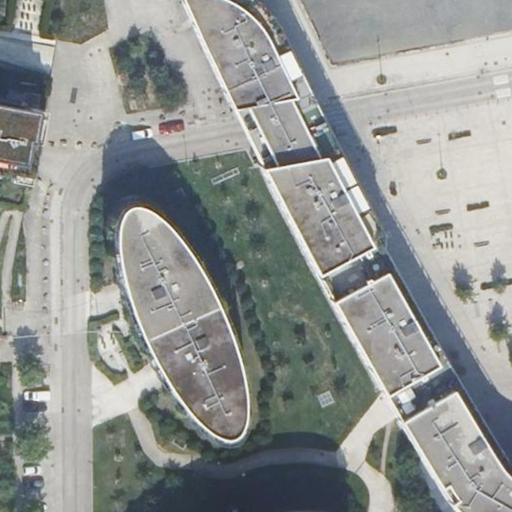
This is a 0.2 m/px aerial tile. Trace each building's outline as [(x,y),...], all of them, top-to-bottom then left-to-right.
[(511,511),(511,465),(501,454),(491,438),(481,421),(467,398),(454,377),(450,368),(441,354),(424,323),(409,297),(401,284),(383,247),(358,202),(355,194),(333,153),(316,120),(314,115),(303,94),(309,92),(295,62),(291,54),(280,31),(276,24),(271,17),(266,10),(260,3),(256,0),(181,0),(187,12),(205,49),(227,96),(249,144),(261,168),(277,200),(301,244),(309,260),(326,292),(346,330),(366,365),(382,393),(389,404),(406,434),(418,452),(413,455),(414,458),(423,483),(431,496),(435,504),(441,511),(511,511)] [(0,171),(11,174),(10,180),(30,183),(37,142),(40,142),(46,110),(20,106),(21,101),(0,96),(0,171)] [(495,186),(495,203),(511,202),(511,137),(473,139),(476,187),(495,186)] [(434,212),(469,187),(460,175),(426,200),(434,212)] [(129,203),(125,205),(119,209),(116,214),(114,230),(114,248),(116,264),(118,277),(121,287),(122,292),(132,317),(139,334),(154,364),(169,388),(181,404),(198,422),(211,432),(218,436),(222,436),(227,436),(232,433),(237,429),(239,423),(242,408),(242,390),(238,372),(233,349),(226,330),(217,308),(208,287),(196,264),(183,246),(173,233),(160,218),(153,211),(145,207),(137,203),(132,203),(129,203)]
